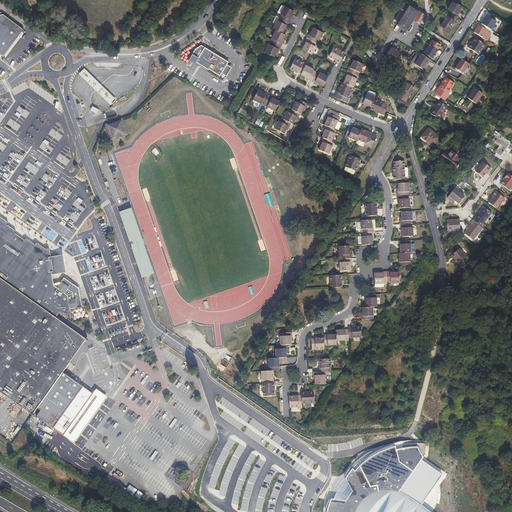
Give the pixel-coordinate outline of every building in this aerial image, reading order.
[(463,7),(453,0),(447,9),(457,16),(463,7)] [(280,18),(290,23),(291,20),(290,19),(294,11),(285,6),(281,14),(282,15),(280,18)] [(406,30),(418,11),(409,6),(398,24),(406,30)] [(425,16),(420,12),(415,20),(420,23),(425,16)] [(494,17),(487,12),(481,22),(488,27),(494,17)] [(23,32),(25,34),(25,33),(25,32),(25,31),(24,30),(4,15),(0,15),(0,54),(4,57),(23,32)] [(447,16),(441,26),(448,31),(455,22),(447,16)] [(287,25),(288,26),(290,23),(280,18),(278,21),(277,21),(275,25),(273,28),(276,30),(282,34),(287,25)] [(474,33),(487,41),(489,37),(487,36),(489,33),(486,31),(478,26),(474,33)] [(308,35),(307,39),(316,44),(318,40),(319,41),(323,33),(314,28),(309,36),(308,35)] [(272,42),(281,47),(283,44),(282,43),(286,35),(282,34),(276,30),(272,38),(273,39),(272,42)] [(7,58),(25,34),(23,32),(4,57),(3,59),(4,59),(5,59),(7,58)] [(316,44),(307,39),(305,42),(306,42),(302,50),(312,55),(316,47),(315,46),(316,44)] [(438,50),(441,45),(433,40),(430,44),(438,50)] [(462,51),(466,53),(468,54),(467,55),(471,58),(478,47),(468,41),(462,51)] [(280,50),(281,47),(272,42),(270,45),(269,44),(265,52),(274,57),(278,49),(280,50)] [(424,54),(432,59),(438,50),(430,44),(424,54)] [(192,54),(198,58),(205,48),(201,45),(195,49),(192,54)] [(329,57),(337,61),(340,63),(345,53),(334,47),(329,57)] [(192,54),(189,60),(195,63),(196,62),(208,70),(209,69),(220,75),(221,73),(226,64),(228,62),(205,48),(198,58),(192,54)] [(430,60),(422,55),(417,61),(414,59),(412,62),(418,67),(423,71),(428,65),(427,64),(430,60)] [(290,69),(301,75),(306,66),(306,65),(295,59),(290,69)] [(469,64),(462,59),(459,63),(457,66),(455,69),(462,74),(469,64)] [(364,65),(354,61),(350,69),(349,69),(347,72),(357,76),(359,73),(360,74),(364,65)] [(411,62),(409,66),(415,70),(418,67),(412,62),(411,62)] [(226,64),(221,73),(226,76),(231,67),(226,64)] [(301,75),(309,79),(308,80),(311,82),(316,72),(313,71),(314,70),(306,66),(301,75)] [(103,102),(109,95),(84,71),(77,79),(103,102)] [(315,82),(323,87),(328,77),(320,73),(319,74),(316,72),(311,82),(314,84),(315,82)] [(357,76),(347,72),(346,75),(347,76),(344,84),(353,88),(354,88),(357,80),(356,80),(357,76)] [(445,78),(435,94),(444,100),(448,94),(446,93),(452,83),(445,78)] [(344,84),(342,83),(337,95),(336,95),(335,99),(347,104),(349,100),(348,100),(349,98),(353,88),(344,84)] [(406,102),(415,89),(407,84),(398,97),(406,102)] [(467,100),(476,105),(483,96),(474,90),(467,100)] [(264,105),(269,96),(267,94),(266,96),(258,91),(253,101),(261,105),(261,104),(264,105)] [(364,93),(359,103),(371,108),(374,100),(375,98),(367,95),(364,93)] [(272,97),(269,96),(264,105),(267,107),(267,108),(275,113),(280,104),(280,103),(272,98),(272,97)] [(300,115),(301,115),(305,108),(306,108),(308,105),(298,100),(297,103),(296,102),(291,110),(300,115)] [(371,108),(370,110),(381,115),(382,114),(385,107),(386,105),(374,100),(371,108)] [(447,107),(438,101),(430,114),(439,120),(447,107)] [(291,124),(293,125),(297,117),(298,118),(300,115),(291,110),(290,110),(288,113),(288,112),(283,120),(291,124)] [(466,119),(471,122),(476,116),(470,113),(466,119)] [(328,118),(324,126),(325,126),(334,130),(338,122),(337,121),(338,118),(328,114),(327,117),(328,118)] [(283,120),(281,119),(279,122),(274,129),(284,135),(288,127),(289,127),(291,124),(283,120)] [(123,120),(103,126),(108,142),(127,136),(123,120)] [(325,130),(322,138),(323,139),(332,143),(335,134),(334,134),(336,131),(334,130),(325,126),(324,130),(325,130)] [(357,140),(361,132),(349,127),(346,135),(345,137),(357,142),(357,140)] [(432,146),(439,138),(428,129),(421,137),(432,146)] [(377,137),(362,130),(361,132),(357,140),(366,144),(365,146),(371,148),(373,142),(374,142),(377,137)] [(511,143),(496,131),(492,136),(495,137),(492,141),(499,146),(495,152),(497,154),(496,156),(502,161),(511,148),(511,143)] [(332,143),(323,139),(321,142),(323,143),(319,151),(329,155),(333,147),(332,146),(333,143),(332,143)] [(460,142),(457,147),(462,151),(466,146),(460,142)] [(462,151),(457,147),(455,146),(448,154),(445,152),(441,159),(457,170),(461,164),(458,161),(464,153),(462,151)] [(346,168),(355,172),(360,161),(350,156),(346,168)] [(395,165),(393,165),(394,168),(393,168),(394,180),(405,180),(405,177),(408,177),(408,169),(404,169),(404,167),(404,166),(404,162),(395,162),(395,165)] [(483,177),(485,174),(487,171),(489,172),(491,169),(483,162),(476,171),(483,177)] [(507,190),(511,183),(511,177),(507,174),(499,184),(507,190)] [(408,183),(398,184),(398,193),(397,193),(397,196),(408,196),(408,192),(409,192),(408,183)] [(451,199),(454,202),(457,204),(463,197),(454,189),(446,198),(450,201),(451,199)] [(486,202),(495,208),(503,198),(494,191),(492,193),(492,195),(486,202)] [(408,196),(397,196),(397,200),(399,200),(399,209),(410,208),(409,199),(408,199),(408,196)] [(366,217),(377,216),(376,204),(365,204),(366,217)] [(482,207),(472,221),(480,227),(491,213),(482,207)] [(142,278),(154,273),(131,208),(119,212),(129,242),(132,241),(134,247),(131,248),(142,278)] [(412,212),(401,212),(401,221),(400,221),(400,225),(411,224),(411,221),(412,221),(412,212)] [(0,390),(32,414),(31,416),(33,416),(34,416),(35,416),(36,415),(63,435),(66,430),(75,419),(83,407),(92,394),(62,373),(86,340),(87,341),(88,340),(87,338),(87,337),(86,339),(57,318),(60,314),(67,318),(72,312),(76,311),(75,308),(82,307),(78,289),(64,278),(60,284),(54,285),(54,284),(55,283),(55,282),(53,282),(52,275),(58,274),(65,272),(64,264),(62,255),(56,256),(51,257),(50,251),(50,250),(48,249),(47,249),(46,250),(38,244),(36,244),(35,244),(35,245),(28,240),(27,239),(25,240),(23,242),(15,236),(16,234),(16,232),(16,231),(15,233),(8,228),(9,226),(9,225),(8,223),(7,224),(0,219),(1,217),(1,216),(1,215),(0,214),(0,390)] [(362,230),(362,233),(373,233),(373,229),(372,229),(371,220),(360,221),(360,223),(361,230),(362,230)] [(452,232),(459,231),(458,222),(458,220),(446,221),(446,231),(452,231),(452,232)] [(472,240),(482,228),(480,227),(472,221),(469,224),(470,225),(464,234),(472,240)] [(411,224),(400,225),(400,228),(402,228),(402,237),(413,237),(413,228),(411,228),(411,224)] [(361,245),(361,246),(373,245),(372,236),(373,236),(373,233),(362,233),(363,236),(361,237),(361,245)] [(411,241),(400,241),(400,254),(410,253),(411,253),(411,241)] [(340,259),(352,259),(351,255),(350,255),(349,246),(338,247),(339,256),(340,256),(340,259)] [(456,259),(455,260),(458,263),(466,256),(459,248),(452,254),(456,259)] [(400,254),(399,254),(400,266),(410,266),(410,253),(400,254)] [(352,262),(352,259),(340,259),(341,263),(339,263),(340,272),(351,271),(350,262),(352,262)] [(390,273),(390,271),(387,272),(387,283),(390,283),(390,284),(400,283),(399,273),(390,273)] [(387,283),(387,272),(383,272),(383,273),(374,274),(375,287),(384,287),(384,283),(387,283)] [(331,288),(342,288),(341,275),(330,276),(331,288)] [(376,294),(375,295),(366,295),(366,308),(373,307),(377,307),(376,294)] [(373,307),(366,308),(362,308),(363,317),(361,317),(361,320),(372,320),(372,316),(374,316),(373,307)] [(361,327),(348,327),(349,330),(349,338),(361,337),(361,327)] [(349,330),(336,330),(336,335),(337,341),(349,341),(349,338),(349,330)] [(280,345),(288,345),(291,345),(291,336),(292,336),(292,332),(281,333),(281,336),(280,336),(280,345)] [(336,335),(324,335),(324,339),(324,346),(337,346),(337,341),(336,335)] [(324,346),(324,339),(311,339),(312,350),(324,349),(324,346)] [(275,358),(279,358),(286,357),(286,349),(288,349),(288,345),(280,345),(276,346),(277,349),(275,349),(275,358)] [(268,371),(272,371),(279,371),(279,358),(275,358),(268,358),(268,371)] [(325,359),(319,359),(320,372),(324,372),(331,371),(331,359),(325,359)] [(263,384),(274,383),(274,380),(272,380),(272,371),(268,371),(261,372),(261,381),(263,381),(263,384)] [(320,372),(313,372),(313,375),(314,375),(315,385),(326,384),(325,375),(324,375),(324,372),(320,372)] [(274,396),(274,383),(263,384),(263,396),(274,396)] [(96,389),(92,394),(63,435),(74,443),(107,396),(96,389)] [(314,392),(302,392),(302,396),(302,404),(306,404),(314,403),(314,392)] [(302,396),(289,397),(289,408),(291,408),(297,408),(302,407),(302,404),(302,396)] [(425,443),(418,443),(402,445),(391,444),(380,449),(362,459),(352,469),(345,478),(352,491),(348,496),(345,502),(331,499),(329,506),(327,511),(429,511),(427,510),(421,504),(442,474),(422,460),(425,454),(425,443)]
